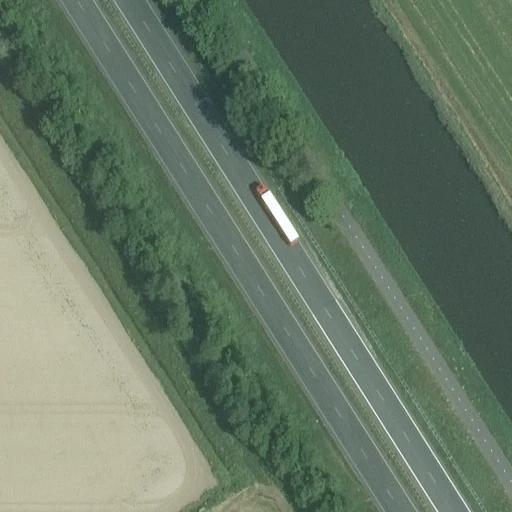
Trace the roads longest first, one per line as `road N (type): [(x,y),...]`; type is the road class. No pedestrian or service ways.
road 1 (trunk): [(451,511),(127,0)]
road 2 (trunk): [(75,0),(398,511)]
